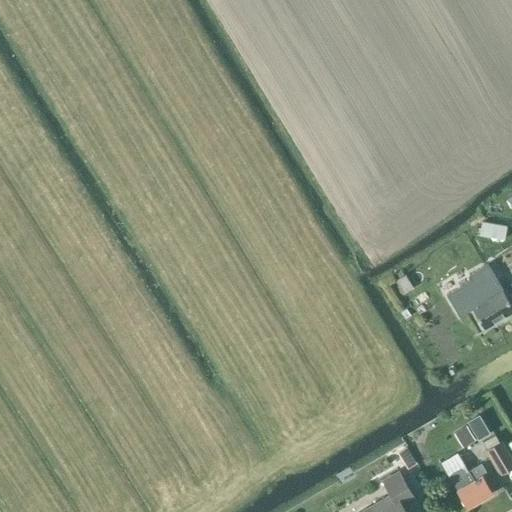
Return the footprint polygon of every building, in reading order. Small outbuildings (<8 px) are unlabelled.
[(471,279),(446,294),(459,316),(472,309),(483,328),(511,310),(511,306),(503,290),(504,290),(488,263),(468,274),(471,279)] [(404,293),(413,288),(405,274),(396,279),(404,293)] [(478,439),(488,432),(478,415),(467,422),(478,439)] [(511,467),(511,458),(501,439),(484,449),(499,475),(511,467)] [(482,476),(486,473),(480,463),(466,472),(463,468),(459,467),(448,473),(448,475),(451,481),(467,507),(491,492),(482,476)] [(362,511),(405,511),(402,505),(414,498),(398,472),(382,481),(391,495),(362,511)]
